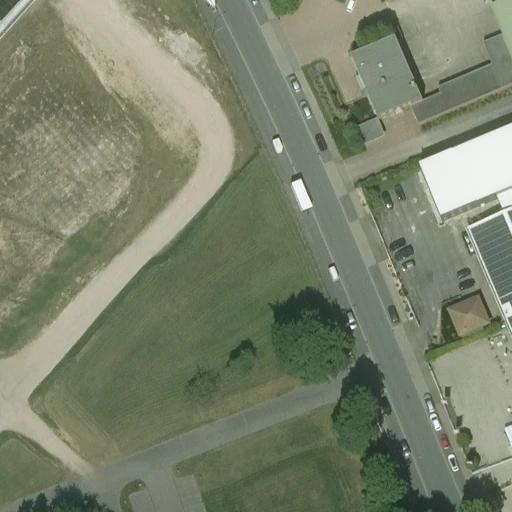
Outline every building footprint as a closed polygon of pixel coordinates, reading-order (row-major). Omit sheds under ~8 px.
[(0,0),(0,39),(35,0),(0,0)] [(511,0),(510,0),(491,8),(502,35),(511,57),(511,0)] [(421,102),(410,107),(417,126),(511,84),(511,57),(502,35),(482,45),(491,66),(439,88),(442,95),(421,102)] [(396,40),(351,58),(378,121),(410,107),(421,102),(396,40)] [(371,143),(390,135),(383,119),(364,128),(371,143)] [(511,132),(446,158),(464,204),(511,185),(511,132)] [(511,214),(466,234),(511,340),(511,214)] [(485,296),(451,310),(463,339),(498,325),(485,296)]
